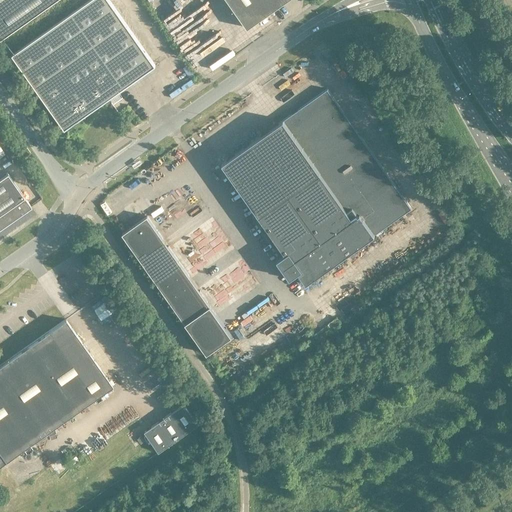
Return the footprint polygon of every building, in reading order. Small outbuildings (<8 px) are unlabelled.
[(0,0),(0,36),(1,38),(55,0),(0,0)] [(109,0),(89,0),(13,54),(65,128),(125,86),(122,81),(130,75),(134,80),(140,75),(137,70),(145,64),(149,69),(155,65),(109,0)] [(286,0),(228,0),(248,27),(286,0)] [(284,117),(221,161),(265,223),(260,227),(281,256),(277,259),(291,278),(295,276),(302,286),(307,282),(307,283),(378,234),(377,233),(412,208),(327,88),(285,118),(284,117)] [(30,152),(26,147),(16,154),(20,159),(30,152)] [(7,172),(0,176),(0,227),(31,206),(7,172)] [(147,215),(122,233),(207,353),(232,335),(147,215)] [(0,464),(5,460),(6,461),(6,460),(112,385),(65,319),(0,364),(0,464)] [(145,431),(159,451),(199,423),(185,403),(145,431)]
